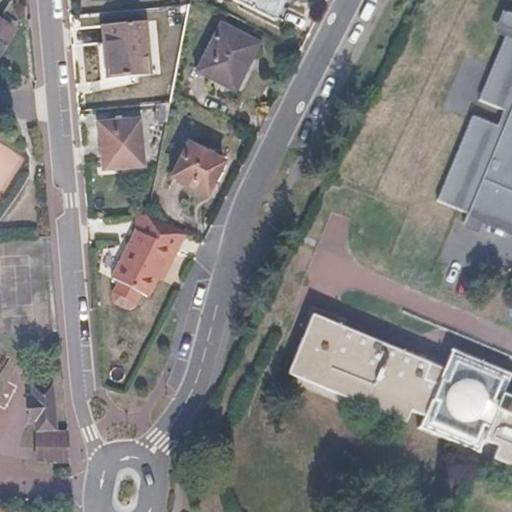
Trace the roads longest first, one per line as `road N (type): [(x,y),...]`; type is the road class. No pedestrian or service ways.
road 1 (residential): [(349,0),(245,204),(185,401),(150,450)]
road 2 (residential): [(49,0),(83,393),(103,451)]
